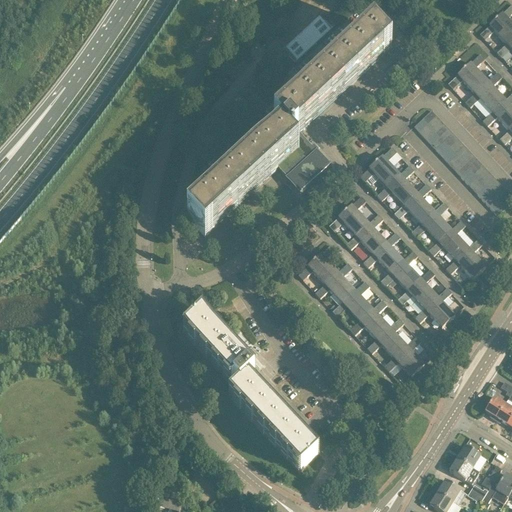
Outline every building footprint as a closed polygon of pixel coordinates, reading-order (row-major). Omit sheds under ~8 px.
[(511,27),(507,22),(511,17),(511,8),(497,22),(496,22),(495,22),(511,40),(511,27)] [(319,19),(286,50),(297,62),(330,31),(319,19)] [(506,47),(511,42),(511,40),(495,22),(495,23),(495,24),(480,38),(485,43),(494,34),(506,47)] [(312,148),(300,135),(391,50),(391,51),(391,50),(373,31),(278,120),(274,124),(273,124),(281,132),(187,219),(205,239),(205,238),(278,170),(297,192),(309,181),(311,182),(327,167),(316,154),(315,155),(310,150),(312,148)] [(511,42),(506,47),(497,56),(502,61),(506,64),(511,59),(508,55),(511,52),(511,53),(511,42)] [(488,85),(475,72),(485,63),(480,57),(465,72),(465,71),(464,72),(481,91),(488,85)] [(475,97),(481,91),(464,72),(463,73),(448,88),(453,93),(456,89),(458,91),(461,88),(459,87),(462,84),(475,97)] [(505,103),(492,90),(502,81),(497,76),(494,79),(491,81),(491,82),(488,85),(481,91),(499,110),(505,103)] [(492,116),(499,110),(481,91),(475,97),(465,106),(470,111),(479,102),(492,115),(492,116)] [(511,110),(510,108),(511,106),(511,96),(505,103),(499,110),(511,123),(511,110)] [(509,134),(511,131),(511,123),(499,110),(492,116),(492,115),(482,124),(487,130),(497,121),(509,134)] [(427,127),(436,119),(431,114),(423,122),(427,127)] [(431,131),(440,123),(436,119),(427,127),(431,131)] [(418,135),(427,127),(423,122),(414,130),(418,135)] [(436,136),(444,127),(440,123),(431,131),(436,136)] [(422,139),(431,131),(427,127),(418,135),(422,139)] [(440,140),(448,132),(444,127),(436,136),(440,140)] [(431,131),(422,139),(427,144),(436,136),(431,131)] [(511,131),(509,134),(500,143),(504,148),(511,140),(511,131)] [(444,144),(453,136),(448,132),(440,140),(444,144)] [(436,136),(427,144),(431,148),(440,140),(436,136)] [(448,149),(457,141),(453,136),(444,144),(448,149)] [(440,140),(431,148),(435,153),(444,144),(440,140)] [(452,153),(461,145),(457,141),(448,149),(452,153)] [(439,157),(448,149),(444,144),(435,153),(439,157)] [(456,158),(465,149),(461,145),(452,153),(456,158)] [(443,162),(452,153),(448,149),(439,157),(443,162)] [(460,162),(469,154),(465,149),(456,158),(460,162)] [(400,178),(399,178),(387,165),(397,156),(392,151),(377,165),(376,165),(393,184),(400,178)] [(447,166),(456,158),(452,153),(443,162),(447,166)] [(464,166),(473,158),(469,154),(460,162),(464,166)] [(451,170),(460,162),(456,158),(447,166),(451,170)] [(469,171),(477,163),(473,158),(464,166),(469,171)] [(456,175),(464,166),(460,162),(451,170),(456,175)] [(473,175),(481,167),(477,163),(469,171),(473,175)] [(387,190),(393,184),(376,165),(375,166),(375,167),(360,181),(365,186),(374,177),(386,190),(387,190)] [(460,179),(469,171),(464,166),(456,175),(460,179)] [(477,180),(486,172),(481,167),(473,175),(477,180)] [(417,197),(417,196),(404,183),(414,174),(409,169),(407,171),(405,173),(401,176),(399,178),(400,178),(393,184),(410,202),(417,197)] [(464,184),(473,175),(469,171),(460,179),(464,184)] [(481,184),(490,176),(486,172),(477,180),(481,184)] [(468,188),(477,180),(473,175),(464,184),(468,188)] [(485,189),(494,180),(490,176),(481,184),(485,189)] [(477,180),(468,188),(472,192),(481,184),(477,180)] [(489,193),(498,185),(494,180),(485,189),(489,193)] [(404,209),(410,202),(393,184),(387,190),(386,190),(384,192),(380,196),(377,199),(382,204),(391,195),(404,208),(404,209)] [(481,184),(472,192),(476,197),(485,189),(481,184)] [(493,197),(502,189),(498,185),(489,193),(493,197)] [(434,215),(421,201),(431,193),(426,187),(423,190),(417,196),(417,197),(410,202),(428,221),(434,215)] [(414,194),(417,196),(423,190),(421,187),(414,194)] [(480,201),(489,193),(485,189),(476,197),(480,201)] [(498,202),(506,194),(502,189),(493,197),(498,202)] [(485,206),(493,197),(489,193),(480,201),(485,206)] [(502,206),(510,198),(506,194),(498,202),(502,206)] [(489,210),(498,202),(493,197),(485,206),(489,210)] [(502,206),(506,211),(511,205),(511,199),(510,198),(502,206)] [(369,227),(356,214),(366,205),(361,200),(346,214),(345,214),(362,233),(369,227)] [(421,227),(428,221),(410,202),(404,209),(404,208),(401,210),(397,215),(394,217),(399,223),(408,214),(421,227)] [(493,214),(502,206),(498,202),(489,210),(493,214)] [(451,233),(439,220),(448,211),(444,206),(435,214),(434,215),(428,221),(445,239),(451,233)] [(497,219),(506,211),(502,206),(493,214),(497,219)] [(356,239),(362,233),(345,214),(344,215),(344,216),(329,230),(334,235),(343,226),(356,239)] [(386,245),(373,232),(383,223),(378,218),(369,227),(362,233),(379,251),(386,245)] [(438,245),(445,239),(428,221),(421,227),(411,236),(416,241),(426,232),(438,245)] [(468,252),(468,251),(456,238),(465,229),(461,224),(457,227),(454,230),(451,233),(445,239),(462,258),(468,252)] [(373,257),(379,251),(362,233),(356,239),(346,248),(351,253),(360,244),(373,257)] [(403,264),(390,250),(400,241),(395,236),(386,245),(379,251),(397,270),(403,264)] [(455,264),(462,258),(445,239),(438,245),(429,254),(433,259),(443,250),(455,263),(455,264)] [(462,258),(479,276),(486,270),(473,257),(483,248),(478,242),(468,251),(468,252),(462,258)] [(338,276),(326,263),(335,254),(330,249),(315,263),(315,262),(314,264),(331,282),(338,276)] [(390,276),(397,270),(379,251),(373,257),(363,266),(368,272),(378,263),(390,276)] [(420,282),(408,269),(417,260),(413,255),(403,264),(397,270),(414,288),(420,282)] [(473,282),(479,276),(462,258),(455,264),(455,263),(446,272),(451,278),(460,269),(473,282)] [(325,288),(331,282),(314,264),(313,264),(298,279),(303,284),(312,275),(325,288)] [(355,294),(343,281),(352,272),(347,267),(338,276),(331,282),(348,301),(355,294)] [(407,294),(414,288),(397,270),(390,276),(380,285),(385,290),(395,281),(407,294)] [(437,301),(437,300),(425,287),(435,278),(430,273),(420,282),(414,288),(431,306),(437,301)] [(342,306),(348,301),(331,282),(325,288),(315,297),(320,302),(329,293),(342,306)] [(373,313),(372,313),(360,299),(369,290),(365,285),(355,294),(348,301),(366,319),(373,313)] [(440,295),(444,291),(440,287),(436,291),(440,295)] [(424,313),(431,306),(414,288),(407,294),(398,303),(402,308),(412,299),(424,312),(424,313)] [(431,306),(448,325),(455,319),(442,306),(452,297),(447,291),(437,300),(437,301),(431,306)] [(238,302),(244,317),(251,315),(245,300),(238,302)] [(359,325),(366,319),(348,301),(342,306),(332,315),(337,320),(347,311),(359,325)] [(390,331),(389,331),(377,318),(387,309),(382,304),(372,313),(373,313),(366,319),(383,337),(390,331)] [(442,331),(448,325),(431,306),(424,313),(424,312),(415,321),(420,327),(429,318),(442,331)] [(250,367),(206,321),(202,317),(183,335),(230,385),(234,383),(239,388),(228,398),(299,474),(319,456),(248,381),(254,376),(253,375),(259,370),(254,364),(250,367)] [(377,343),(383,337),(366,319),(359,325),(350,334),(355,339),(364,330),(376,343),(377,343)] [(407,349),(394,336),(404,327),(399,322),(389,331),(390,331),(383,337),(400,356),(407,349)] [(394,362),(400,356),(383,337),(377,343),(376,343),(367,352),(372,357),(381,348),(393,361),(394,362)] [(400,356),(417,374),(424,368),(411,354),(421,345),(416,340),(407,349),(400,356)] [(411,380),(417,374),(400,356),(394,362),(393,361),(384,370),(389,375),(398,366),(411,380)] [(426,365),(431,359),(429,357),(423,362),(426,365)] [(511,395),(511,389),(504,385),(501,391),(507,395),(505,397),(509,400),(511,395)] [(496,421),(505,407),(494,400),(485,414),(496,421)] [(507,428),(511,419),(511,411),(505,407),(496,421),(507,428)] [(457,462),(473,472),(481,459),(465,449),(460,457),(460,458),(458,461),(457,461),(457,462)] [(479,475),(473,472),(457,462),(449,474),(471,488),(479,475)] [(494,485),(496,481),(502,472),(496,469),(491,478),(489,477),(487,480),(494,485)] [(209,503),(221,493),(202,473),(190,483),(209,503)] [(511,493),(511,480),(505,477),(501,484),(496,481),(494,485),(488,494),(483,501),(480,506),(487,510),(490,507),(488,506),(491,500),(504,508),(509,500),(509,499),(511,493)] [(437,496),(453,506),(459,509),(466,497),(445,483),(440,492),(438,495),(437,496)] [(483,501),(488,494),(484,492),(483,493),(474,488),(471,493),(483,501)] [(480,506),(483,501),(471,493),(467,499),(476,504),(475,506),(479,508),(480,506)] [(459,511),(461,510),(453,506),(437,496),(429,508),(435,511),(459,511)] [(157,508),(168,511),(171,502),(160,499),(157,508)]
